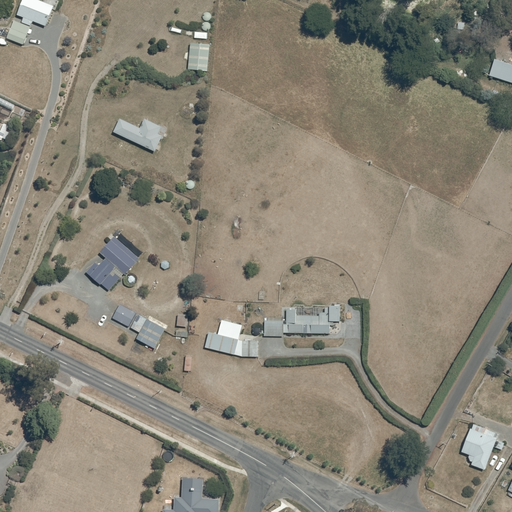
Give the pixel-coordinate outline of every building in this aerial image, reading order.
[(33,21),(46,26),(54,6),(38,0),(23,0),(17,15),(23,17),(22,22),(31,26),(33,21)] [(23,45),(30,27),(14,21),(7,39),(23,45)] [(191,42),(188,69),(207,71),(210,44),(191,42)] [(511,65),(493,60),(488,76),(511,83),(511,65)] [(15,105),(0,98),(0,112),(10,117),(15,105)] [(138,256),(113,235),(97,253),(105,259),(99,265),(96,262),(88,271),(109,290),(138,256)] [(170,261),(162,260),(161,269),(169,270),(170,261)] [(137,279),(130,275),(124,284),(132,288),(137,279)] [(340,321),(340,304),(328,304),(328,312),(319,312),(318,315),(295,315),(296,309),(286,309),(286,320),(284,321),(283,332),(329,333),(329,321),(340,321)] [(113,319),(128,327),(135,313),(120,305),(113,319)] [(186,313),(177,312),(176,327),(185,328),(186,313)] [(166,329),(147,319),(137,339),(156,349),(166,329)] [(283,332),(284,321),(265,321),(265,336),(283,337),(283,332)] [(208,332),(205,348),(235,355),(238,339),(208,332)] [(258,341),(243,341),(243,357),(257,357),(258,341)] [(193,372),(194,357),(186,357),(185,372),(193,372)] [(474,425),(472,429),(470,429),(462,452),(469,455),(469,457),(470,461),(473,462),(472,465),(485,470),(498,434),(474,425)] [(163,511),(217,511),(218,499),(201,498),(203,480),(182,478),(181,498),(174,497),(173,510),(163,509),(163,511)]
